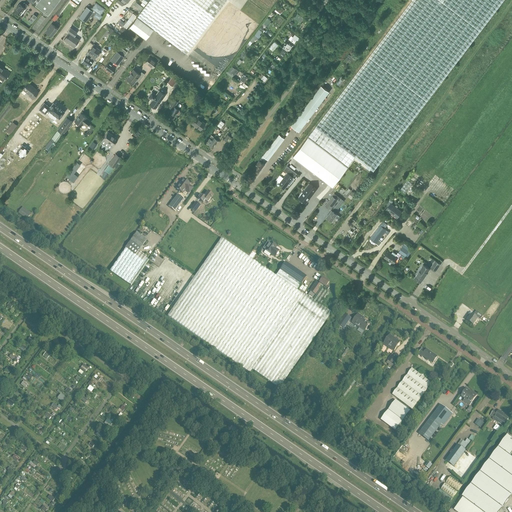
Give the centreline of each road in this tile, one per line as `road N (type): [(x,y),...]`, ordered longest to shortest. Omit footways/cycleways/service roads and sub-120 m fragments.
road 1 (tertiary): [(511,374),(0,21)]
road 2 (primary): [(414,511),(0,227)]
road 3 (primary): [(0,248),(385,511)]
